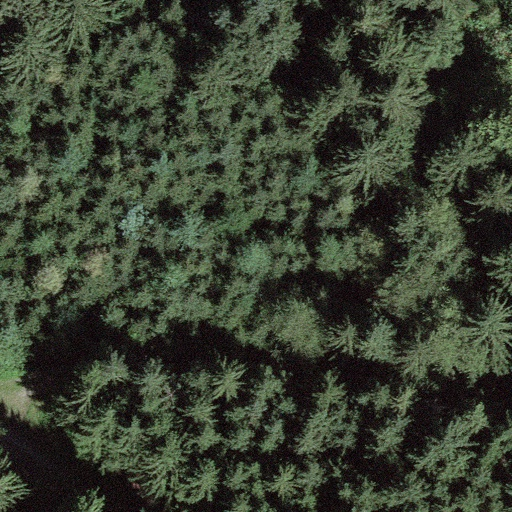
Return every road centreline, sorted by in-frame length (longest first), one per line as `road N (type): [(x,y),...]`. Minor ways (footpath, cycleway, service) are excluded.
road 1 (track): [(511,413),(300,355),(0,348)]
road 2 (track): [(108,511),(0,436)]
